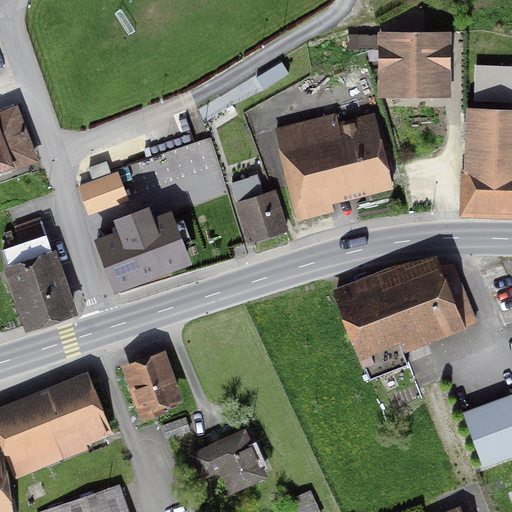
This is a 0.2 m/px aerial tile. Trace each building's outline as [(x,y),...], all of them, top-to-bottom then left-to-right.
[(444,37),(384,37),(384,91),(414,87),(444,91),(444,37)] [(0,164),(12,160),(14,166),(38,156),(17,105),(0,111),(0,164)] [(511,111),(471,110),(470,144),(467,144),(465,207),(511,208),(511,111)] [(326,117),(277,129),(299,218),(301,218),(299,212),(331,204),(328,191),(388,176),(374,118),(341,127),(337,114),(326,116),(326,117)] [(92,182),(110,175),(105,159),(87,166),(92,182)] [(92,182),(76,188),(86,213),(142,191),(133,167),(110,175),(92,182)] [(238,203),(250,241),(286,230),(274,191),(262,195),(259,185),(253,187),(249,178),(233,183),(238,202),(238,203)] [(164,218),(100,241),(117,287),(181,264),(164,218)] [(45,230),(2,244),(28,321),(71,307),(45,230)] [(435,265),(338,302),(364,366),(365,366),(370,379),(408,364),(398,339),(422,330),(423,333),(455,321),(457,328),(475,321),(465,295),(449,300),(435,265)] [(167,363),(130,376),(145,419),(182,407),(167,363)] [(0,422),(0,431),(19,476),(107,438),(85,387),(0,422)] [(511,395),(463,415),(482,463),(511,451),(511,395)] [(245,430),(193,453),(213,500),(266,477),(245,430)] [(0,511),(9,511),(1,452),(0,452),(0,511)] [(511,479),(503,483),(511,507),(511,479)] [(136,511),(127,487),(61,511),(136,511)]
